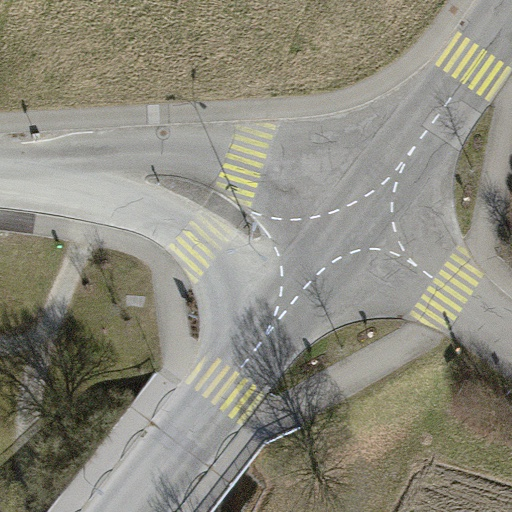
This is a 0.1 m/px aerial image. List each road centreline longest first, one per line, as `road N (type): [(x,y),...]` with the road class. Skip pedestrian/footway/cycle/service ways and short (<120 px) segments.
road 1 (residential): [(334,247),(114,177),(0,169)]
road 2 (residential): [(129,511),(334,247)]
road 3 (residential): [(334,247),(477,69),(511,13)]
road 4 (residential): [(334,247),(511,332)]
